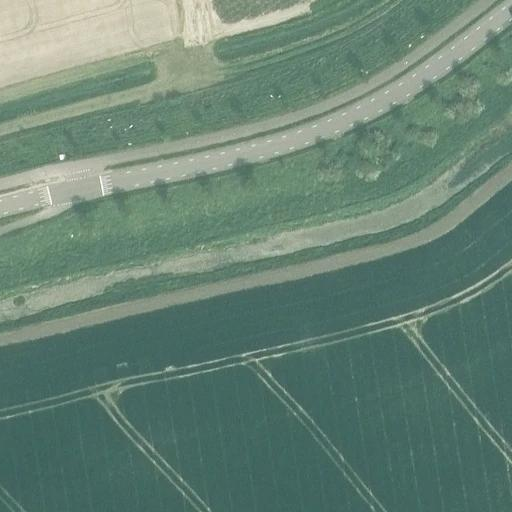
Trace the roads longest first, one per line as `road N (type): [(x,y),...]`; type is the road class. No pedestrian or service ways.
road 1 (tertiary): [(0,211),(220,164),(344,124),(424,79),(511,12)]
road 2 (track): [(178,44),(193,99),(327,64),(427,0)]
road 3 (track): [(0,144),(193,99)]
